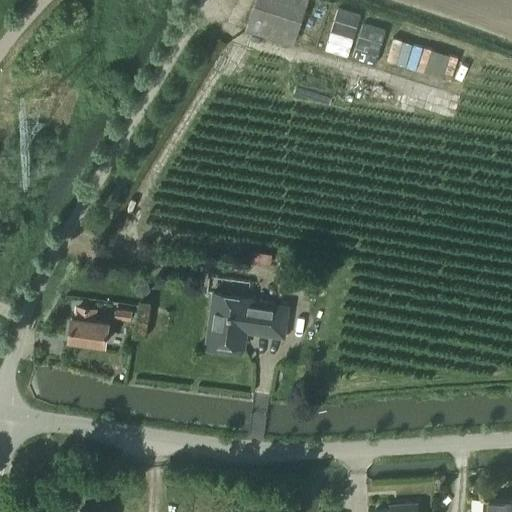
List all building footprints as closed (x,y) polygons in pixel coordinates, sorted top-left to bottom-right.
[(315,50),(331,1),(326,0),(255,0),(246,29),(292,44),(293,42),(315,50)] [(349,54),(355,36),(332,29),(327,47),(349,54)] [(303,74),(299,73),(293,95),(330,105),(336,83),(331,82),(332,78),(327,77),(326,80),(309,76),(310,72),(304,71),(303,74)] [(272,255),(256,251),(253,263),(269,267),(272,255)] [(150,291),(148,283),(141,281),(135,286),(137,294),(145,297),(150,291)] [(284,337),(289,306),(251,300),(251,297),(214,292),(207,341),(244,347),(246,331),(284,337)] [(106,343),(109,322),(93,320),(95,309),(78,307),(77,318),(72,317),(69,338),(106,343)] [(131,319),(132,310),(115,308),(114,317),(131,319)] [(484,499),(482,511),(507,511),(508,500),(484,499)] [(115,511),(117,504),(81,501),(80,511),(115,511)] [(375,511),(416,511),(416,503),(399,504),(399,509),(375,510),(375,511)]
